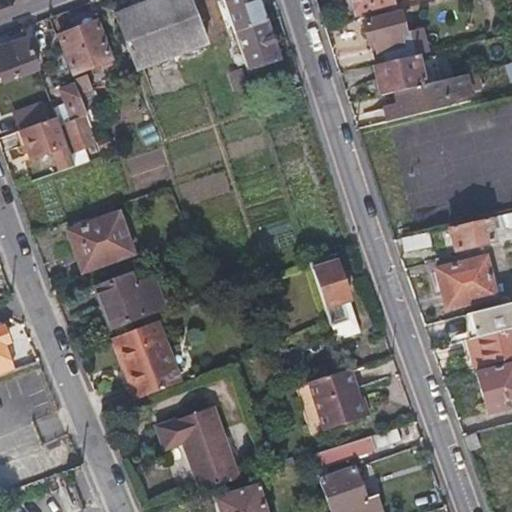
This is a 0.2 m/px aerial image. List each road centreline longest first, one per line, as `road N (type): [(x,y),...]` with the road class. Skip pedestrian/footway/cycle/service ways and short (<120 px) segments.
road 1 (residential): [(293,0),(466,511)]
road 2 (residential): [(124,511),(0,191)]
